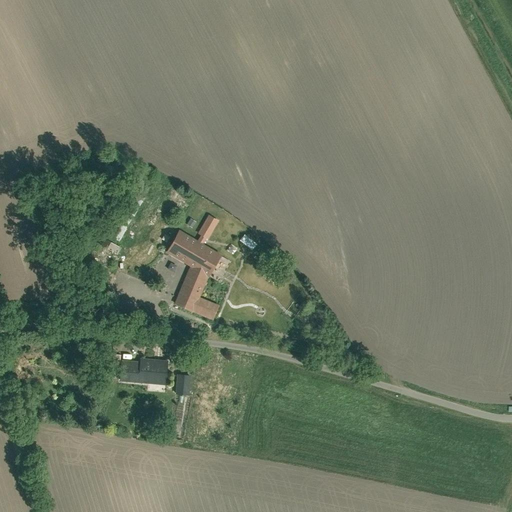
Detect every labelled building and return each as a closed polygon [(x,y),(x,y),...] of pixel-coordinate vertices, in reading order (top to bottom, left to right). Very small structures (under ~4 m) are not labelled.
[(118,239),(115,238),(143,190),(130,183),(102,230),(90,223),(81,237),(88,241),(79,256),(100,268),(107,257),(118,239)] [(218,247),(200,237),(214,213),(206,208),(192,232),(176,223),(163,245),(187,259),(172,298),(211,312),(216,297),(197,290),(205,269),(218,247)] [(244,234),(240,240),(251,250),(256,245),(244,234)] [(290,319),(306,303),(300,297),(284,312),(290,319)] [(144,360),(123,358),(121,381),(165,385),(167,359),(144,357),(144,360)] [(188,396),(191,375),(177,373),(174,394),(188,396)]
